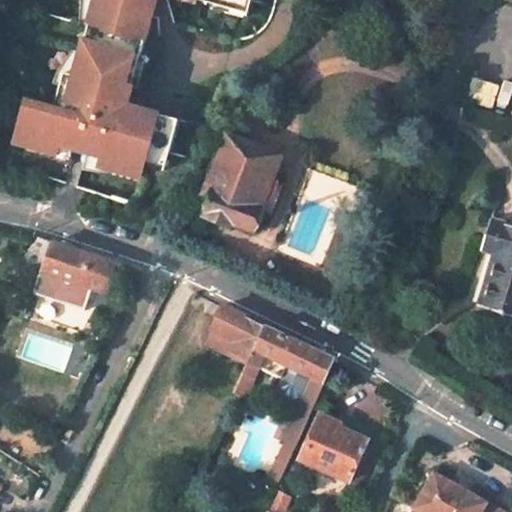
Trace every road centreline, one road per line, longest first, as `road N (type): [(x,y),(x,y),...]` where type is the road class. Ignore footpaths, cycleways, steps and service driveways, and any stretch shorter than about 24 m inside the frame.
road 1 (unclassified): [(424,395),(364,355),(202,274),(0,216)]
road 2 (residential): [(373,511),(424,395)]
